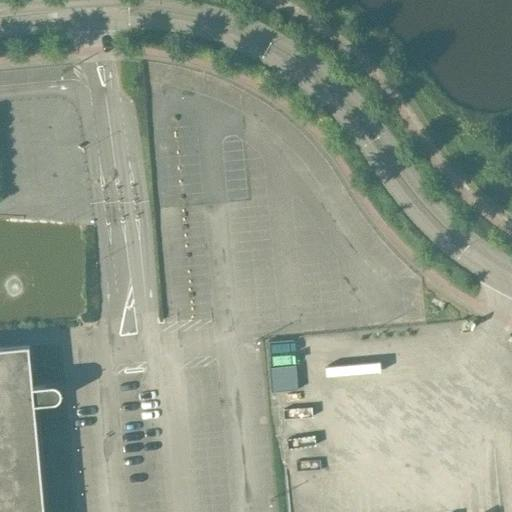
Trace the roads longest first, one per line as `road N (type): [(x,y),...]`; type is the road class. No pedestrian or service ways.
road 1 (unclassified): [(91,23),(204,31),(284,67),(347,122),(419,221),(511,289)]
road 2 (unclassified): [(511,266),(434,206),(348,92),(292,47),(231,17),(122,0)]
